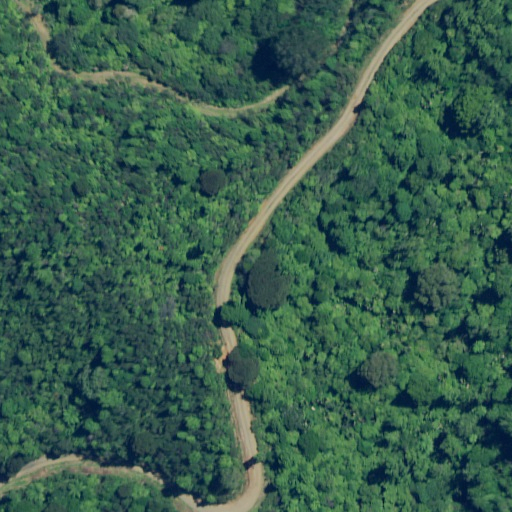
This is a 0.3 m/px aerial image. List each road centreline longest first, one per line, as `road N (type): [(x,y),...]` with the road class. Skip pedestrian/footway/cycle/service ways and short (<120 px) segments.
road 1 (track): [(469,0),(415,28),(361,115),(227,258),(254,467),(240,511)]
road 2 (track): [(237,511),(174,489),(78,474),(0,509)]
